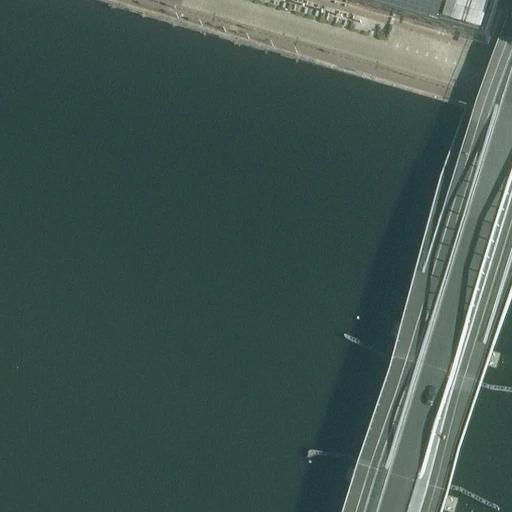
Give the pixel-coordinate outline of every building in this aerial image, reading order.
[(330,0),(488,46),(501,0),(330,0)] [(453,145),(474,151),(478,137),(458,131),(453,145)] [(389,337),(412,344),(416,329),(394,322),(389,337)] [(473,362),(495,368),(500,354),(477,347),(473,362)] [(343,480),(366,487),(370,472),(348,466),(343,480)] [(430,506),(448,511),(452,511),(457,499),(435,492),(430,506)]
